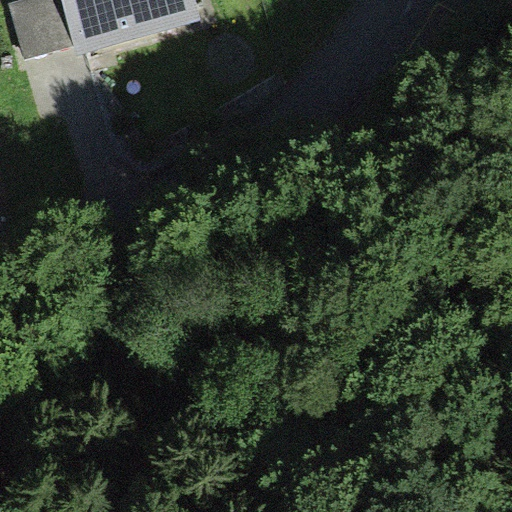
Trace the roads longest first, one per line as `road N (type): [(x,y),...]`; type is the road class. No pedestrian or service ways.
road 1 (residential): [(394,0),(337,74),(240,153),(0,263)]
road 2 (track): [(0,373),(120,280),(148,247),(170,190)]
